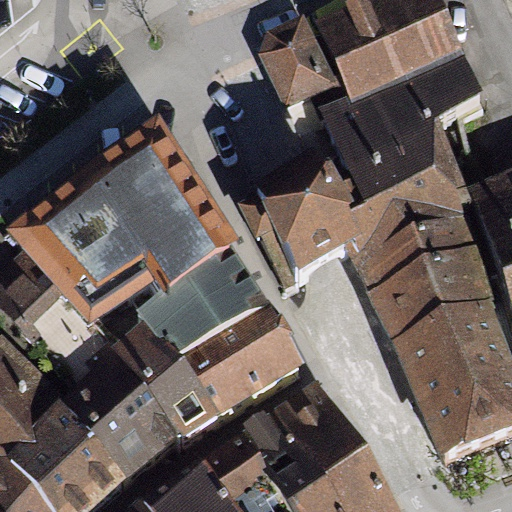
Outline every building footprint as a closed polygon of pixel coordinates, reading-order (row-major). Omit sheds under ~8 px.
[(335,54),(360,116),(477,67),(450,4),(335,54)] [(360,116),(335,54),(318,60),(308,34),(269,49),(267,81),(281,119),(309,109),(318,132),(360,116)] [(351,298),(479,242),(442,161),(511,135),(511,129),(477,67),(360,116),(318,132),(360,212),(335,226),(358,277),(347,286),(351,298)] [(181,335),(257,294),(158,157),(36,255),(84,306),(138,365),(181,335)] [(347,286),(358,277),(335,226),(327,210),(340,204),(332,186),(255,220),(296,310),(328,295),(347,286)] [(511,209),(497,214),(511,261),(511,209)] [(479,242),(351,298),(366,328),(495,279),(479,242)] [(495,279),(366,328),(394,373),(511,323),(495,279)] [(181,335),(226,385),(298,351),(257,294),(181,335)] [(138,365),(84,306),(34,353),(87,409),(138,365)] [(394,373),(444,486),(511,459),(511,324),(511,323),(394,373)] [(209,446),(255,429),(226,385),(181,335),(138,365),(209,446)] [(298,351),(226,385),(255,429),(328,392),(298,351)] [(70,423),(0,358),(0,465),(4,470),(12,477),(70,423)] [(138,365),(87,409),(70,423),(138,502),(209,446),(138,365)] [(357,511),(408,511),(342,415),(304,446),(357,511)] [(70,423),(12,477),(51,511),(127,511),(138,502),(70,423)] [(357,511),(304,446),(270,465),(310,511),(357,511)] [(310,511),(270,465),(229,489),(251,511),(310,511)] [(51,511),(12,477),(4,470),(0,475),(0,511),(51,511)] [(251,511),(229,489),(199,511),(251,511)]
